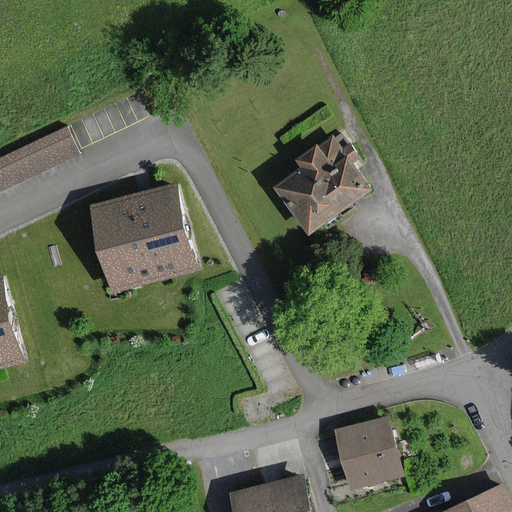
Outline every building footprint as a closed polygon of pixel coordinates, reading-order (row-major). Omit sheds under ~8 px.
[(67,128),(0,159),(0,188),(78,152),(67,128)] [(309,231),(368,188),(362,179),(350,164),(359,157),(350,145),(343,150),(335,138),(320,149),(318,145),(297,160),(303,169),(277,188),(309,231)] [(145,195),(99,207),(119,286),(197,267),(177,188),(145,195)] [(0,279),(0,365),(25,359),(3,279),(0,279)] [(385,420),(338,432),(346,461),(353,487),(400,474),(385,420)] [(310,511),(301,477),(234,495),(238,511),(310,511)] [(511,511),(511,505),(502,485),(445,511),(511,511)]
